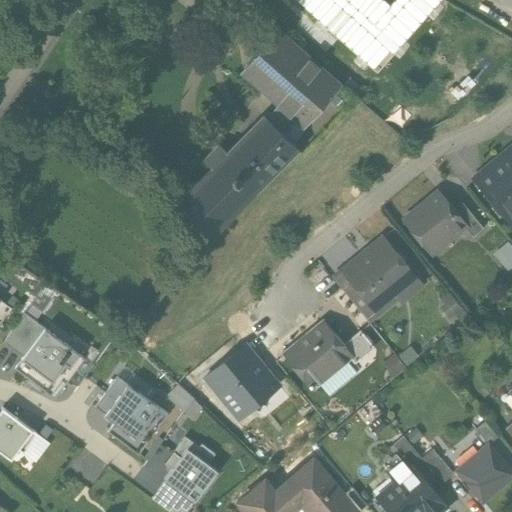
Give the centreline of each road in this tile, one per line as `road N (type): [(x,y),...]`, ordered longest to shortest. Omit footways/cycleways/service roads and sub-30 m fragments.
road 1 (residential): [(282,306),(300,261),(443,144),(489,129),(511,109)]
road 2 (residential): [(0,392),(41,408),(130,475)]
road 3 (residential): [(0,107),(73,0)]
